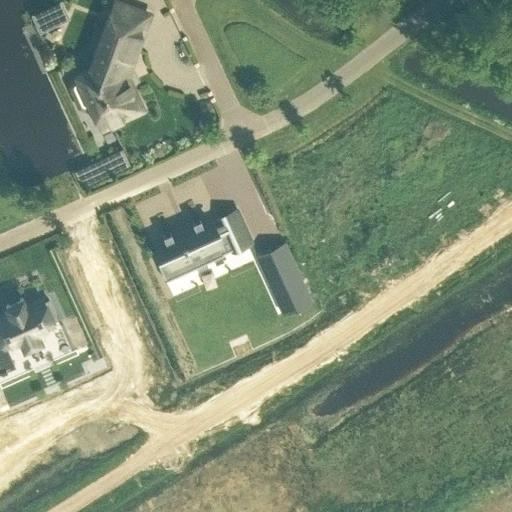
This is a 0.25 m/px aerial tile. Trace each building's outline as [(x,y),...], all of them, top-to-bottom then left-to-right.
[(56,0),(29,12),(37,31),(65,18),(56,0)] [(124,75),(146,14),(116,3),(92,68),(80,74),(78,70),(77,70),(79,74),(76,77),(73,85),(77,93),(85,96),(89,95),(102,124),(139,107),(124,75)] [(167,258),(158,263),(165,280),(224,253),(223,252),(232,248),(233,250),(251,241),(237,209),(216,218),(217,219),(209,223),(206,217),(199,220),(198,218),(191,221),(192,223),(188,225),(187,224),(185,225),(186,226),(178,229),(177,228),(175,229),(176,230),(168,234),(168,232),(163,234),(164,235),(157,238),(167,258)] [(294,261),(264,274),(282,313),(311,299),(294,261)] [(0,352),(8,349),(6,345),(20,338),(25,347),(41,340),(37,331),(54,323),(52,319),(56,317),(48,299),(44,301),(42,296),(25,304),(22,297),(19,298),(8,303),(5,304),(8,311),(0,315),(0,352)]
